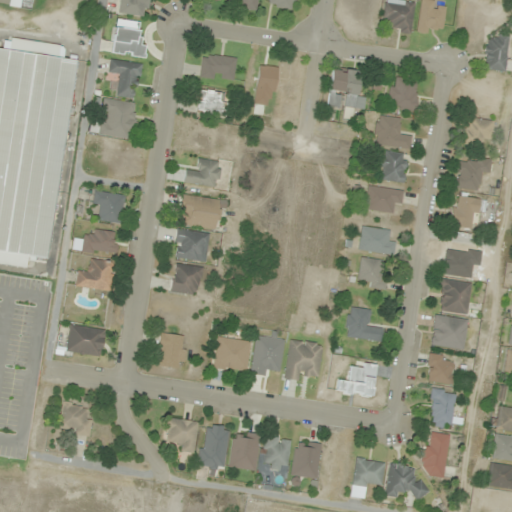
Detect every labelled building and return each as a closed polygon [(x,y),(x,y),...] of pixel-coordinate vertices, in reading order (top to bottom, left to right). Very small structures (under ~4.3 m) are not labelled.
[(31,10),(32,0),(6,0),(6,6),(31,10)] [(143,18),(146,0),(117,0),(115,13),(143,18)] [(257,0),(227,0),(227,7),(256,9),(257,0)] [(264,0),(263,5),(292,10),(293,0),(264,0)] [(390,22),(389,32),(410,34),(413,4),(399,3),(398,0),(384,0),(382,21),(390,22)] [(146,39),(137,38),(139,23),(115,20),(110,54),(143,59),(146,39)] [(486,36),(484,70),(506,71),(507,37),(486,36)] [(0,47),(0,251),(41,259),(77,63),(65,61),(68,48),(8,37),(6,49),(0,47)] [(199,77),(232,82),(235,59),(202,54),(199,77)] [(116,78),(114,96),(135,99),(140,64),(110,60),(107,77),(116,78)] [(326,105),(342,108),(340,119),(352,120),(359,73),(332,69),(326,105)] [(413,111),(418,83),(391,79),(386,106),(413,111)] [(223,116),(226,95),(199,90),(195,111),(223,116)] [(137,103),(102,99),(98,136),(132,140),(137,103)] [(494,122),(465,117),(461,145),(480,148),(482,139),(491,141),(494,122)] [(400,118),(373,118),(373,147),(409,147),(409,136),(400,136),(400,118)] [(404,183),(407,154),(380,152),(377,180),(404,183)] [(479,173),(488,174),(490,162),(458,158),(454,188),(477,191),(479,173)] [(183,183),(217,187),(219,162),(197,159),(196,169),(185,168),(183,183)] [(391,211),(390,207),(402,206),(400,187),(364,191),(366,213),(391,211)] [(124,197),(94,191),(91,209),(97,211),(96,220),(119,225),(124,197)] [(176,225),(216,230),(220,200),(180,195),(176,225)] [(475,229),(477,198),(452,197),(451,228),(475,229)] [(387,241),(388,232),(360,227),(356,250),(393,256),(395,242),(387,241)] [(92,236),(82,235),(80,251),(114,255),(116,233),(92,230),(92,236)] [(204,262),(207,234),(175,230),(172,258),(204,262)] [(357,288),(385,288),(385,271),(379,271),(379,259),(357,259),(357,288)] [(110,292),(114,263),(89,260),(87,270),(77,269),(74,287),(110,292)] [(195,296),(200,269),(175,263),(169,291),(195,296)] [(466,314),(470,283),(439,279),(436,311),(466,314)] [(369,327),(371,311),(348,307),(343,337),(379,342),(381,329),(369,327)] [(429,346),(463,350),(466,319),(432,315),(429,346)] [(104,330),(69,325),(65,353),(99,358),(104,330)] [(154,366),(181,369),(186,337),(159,333),(154,366)] [(279,370),(284,338),(254,334),(248,375),(268,378),(269,368),(279,370)] [(249,341),(215,336),(211,369),(244,374),(249,341)] [(283,380),(303,383),(304,374),(318,375),(321,344),(287,340),(283,380)] [(511,374),(511,350),(506,350),(503,373),(511,374)] [(445,356),(428,354),(424,382),(451,385),(454,365),(444,363),(445,356)] [(453,403),(454,393),(431,390),(427,426),(449,429),(451,417),(459,418),(460,404),(453,403)] [(57,433),(86,436),(90,407),(61,403),(57,433)] [(511,433),(511,409),(500,405),(492,425),(511,433)] [(197,422),(167,419),(164,443),(179,444),(178,452),(193,454),(197,422)] [(197,467),(222,470),(227,428),(202,425),(197,467)] [(227,468),(253,471),(258,435),(231,431),(227,468)] [(442,479),(448,435),(427,432),(421,476),(442,479)] [(511,437),(493,435),(490,459),(511,461),(511,437)] [(261,469),(287,469),(287,438),(261,438),(261,469)] [(289,476),(315,480),(320,444),(294,441),(289,476)] [(352,488),(382,488),(382,460),(352,460),(352,488)] [(414,466),(387,464),(384,497),(398,499),(398,495),(424,497),(425,480),(412,479),(414,466)] [(511,488),(511,465),(487,465),(487,488),(511,488)]
